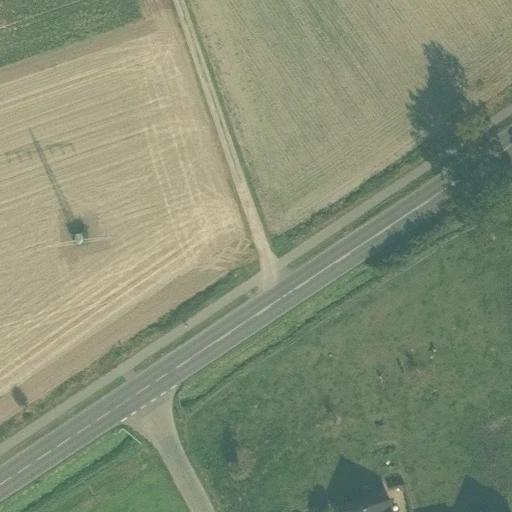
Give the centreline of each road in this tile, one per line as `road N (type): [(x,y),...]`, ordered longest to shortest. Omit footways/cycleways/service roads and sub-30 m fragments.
road 1 (secondary): [(511,143),(140,391)]
road 2 (track): [(279,299),(176,0)]
road 3 (secondary): [(140,391),(0,484)]
road 4 (tertiary): [(140,391),(203,511)]
